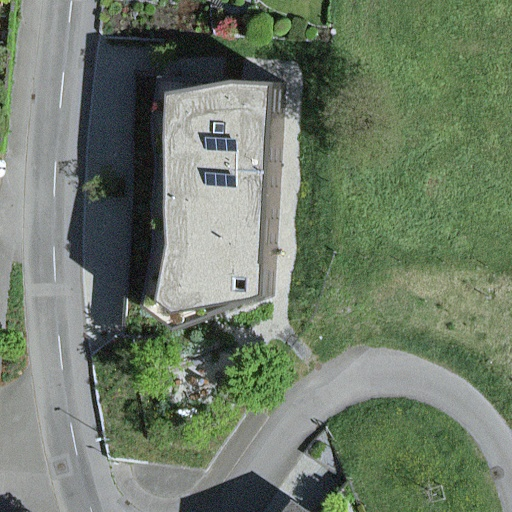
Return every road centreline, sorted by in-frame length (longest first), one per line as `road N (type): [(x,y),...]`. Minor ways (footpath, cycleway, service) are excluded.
road 1 (residential): [(70,0),(54,210),(72,435)]
road 2 (track): [(240,511),(310,410),(334,387),(389,366),(443,376),(490,415),(511,451)]
